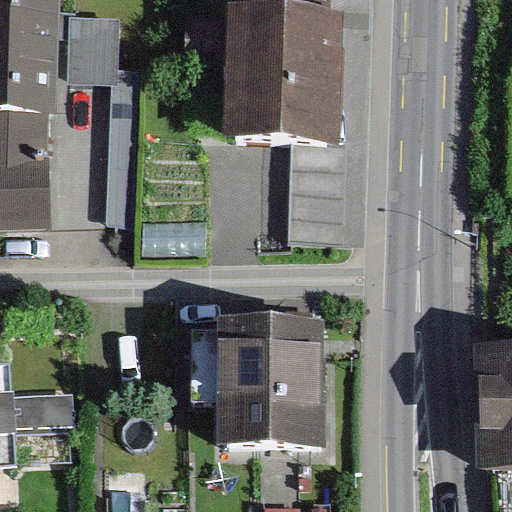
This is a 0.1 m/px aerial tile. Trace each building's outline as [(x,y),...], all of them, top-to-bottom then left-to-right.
[(0,0),(0,246),(55,247),(59,0),(0,0)] [(345,35),(190,29),(188,83),(244,85),(241,143),(340,147),(345,35)] [(119,36),(75,35),(73,95),(117,96),(119,36)] [(241,346),(240,468),(350,468),(351,347),(241,346)] [(511,361),(498,361),(500,478),(511,477),(511,361)]
